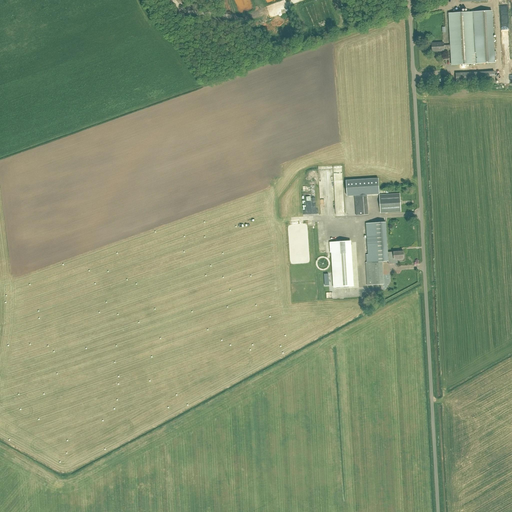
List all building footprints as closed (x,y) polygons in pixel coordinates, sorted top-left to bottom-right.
[(448,14),(449,46),(442,46),(442,43),(431,44),(431,52),(446,51),(446,54),(450,54),(451,65),(494,63),(491,12),(448,14)] [(495,73),(456,75),(456,86),(495,84),(495,73)] [(336,217),(345,216),(343,166),(335,166),(336,217)] [(321,169),(323,204),(331,203),(330,169),(321,169)] [(401,212),(400,194),(379,195),(380,213),(401,212)] [(368,215),(367,197),(355,198),(356,216),(368,215)] [(387,252),(386,222),(366,223),(368,254),(366,255),(366,262),(368,285),(380,284),(378,262),(388,261),(388,259),(404,258),(403,251),(402,251),(402,250),(399,250),(399,251),(394,252),(387,252)] [(352,286),(350,241),(329,242),(330,253),(331,253),(333,288),(352,286)]
